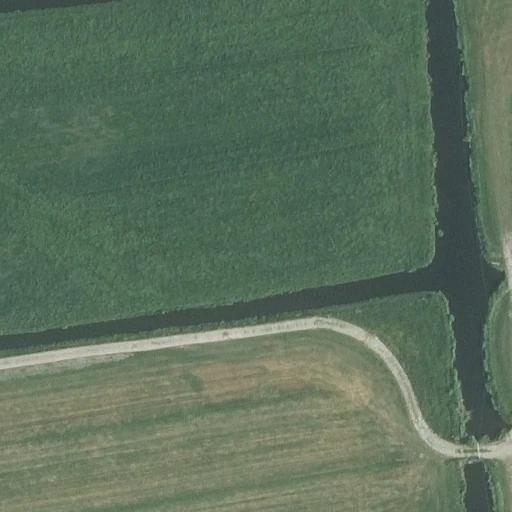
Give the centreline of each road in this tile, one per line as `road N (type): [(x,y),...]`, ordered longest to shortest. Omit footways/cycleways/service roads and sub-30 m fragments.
road 1 (track): [(0,371),(325,325),(360,332),(387,351),(426,438),(483,454),(511,444)]
road 2 (track): [(511,71),(511,211)]
